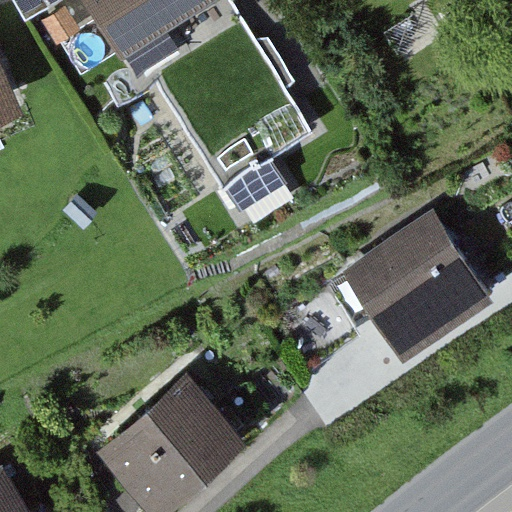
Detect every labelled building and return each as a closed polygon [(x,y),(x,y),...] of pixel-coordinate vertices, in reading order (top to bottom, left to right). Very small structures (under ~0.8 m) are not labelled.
[(14,0),(28,21),(62,0),(86,0),(133,77),(144,70),(212,181),(302,126),(225,0),(14,0)] [(0,113),(15,108),(0,68),(0,113)] [(483,296),(434,217),(341,275),(391,353),(483,296)] [(148,511),(237,449),(189,380),(95,446),(141,511),(148,511)] [(27,511),(0,464),(0,511),(27,511)]
